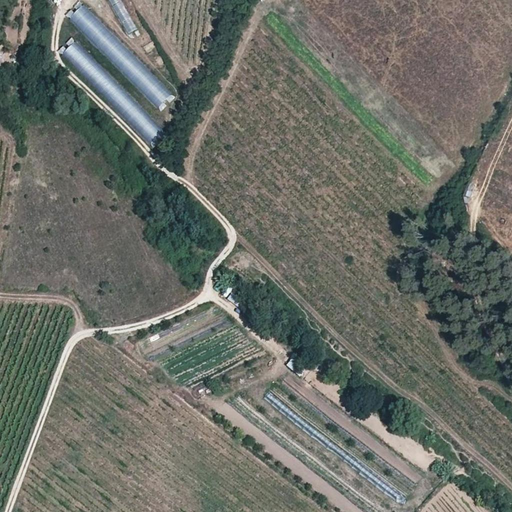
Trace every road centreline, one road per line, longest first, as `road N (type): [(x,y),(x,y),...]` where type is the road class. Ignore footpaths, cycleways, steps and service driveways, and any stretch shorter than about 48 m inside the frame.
road 1 (track): [(8,511),(78,335),(127,329),(204,298),(232,238),(227,222),(60,65),(54,51),(69,0)]
road 2 (track): [(511,383),(470,272),(477,186),(511,113)]
road 3 (track): [(147,0),(192,74),(224,0)]
